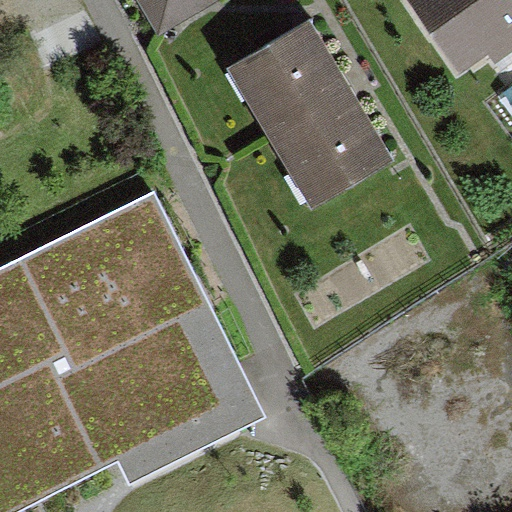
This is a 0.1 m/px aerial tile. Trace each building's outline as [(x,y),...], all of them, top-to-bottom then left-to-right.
[(138,0),(157,31),(208,0),(138,0)] [(511,0),(412,0),(454,63),(511,25),(511,0)] [(231,64),(271,130),(349,84),(309,17),(231,64)] [(271,130),(311,197),(389,151),(349,84),(271,130)] [(17,278),(0,286),(0,399),(24,448),(196,364),(127,224),(64,255),(52,230),(4,253),(17,278)] [(296,511),(260,442),(163,493),(172,511),(296,511)]
